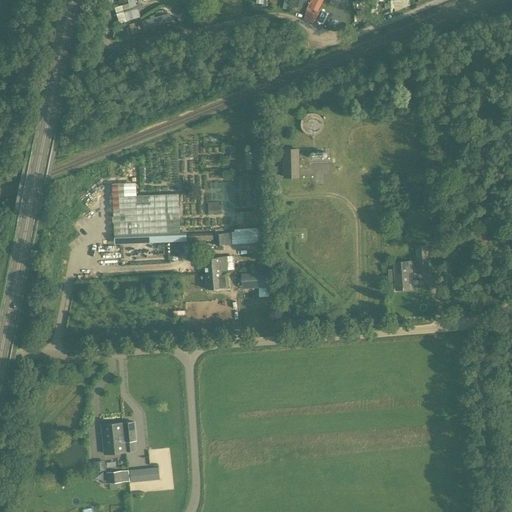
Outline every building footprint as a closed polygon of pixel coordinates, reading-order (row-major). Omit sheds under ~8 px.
[(115,7),(119,24),(127,21),(140,17),(135,0),(128,0),(130,6),(124,8),(123,4),(115,7)] [(318,12),(323,0),(313,0),(310,8),(305,19),(313,24),(319,12),(318,12)] [(144,28),(172,20),(170,12),(141,20),(129,24),(132,34),(140,32),(139,29),(143,28),(144,28)] [(284,177),(299,177),(298,150),(283,150),(284,177)] [(178,194),(118,196),(120,235),(180,233),(178,194)] [(208,214),(221,214),(220,202),(208,202),(208,214)] [(262,242),(261,230),(231,232),(232,245),(262,242)] [(215,246),(224,245),(224,233),(214,234),(214,240),(215,246)] [(417,274),(429,274),(427,245),(415,246),(417,274)] [(205,273),(221,272),(221,270),(226,269),(225,257),(204,258),(205,273)] [(410,288),(409,282),(412,282),(411,262),(394,263),(396,289),(410,288)] [(241,271),(242,287),(267,284),(266,269),(241,271)] [(221,272),(205,273),(206,289),(228,287),(227,275),(221,275),(221,272)] [(221,300),(220,290),(208,291),(209,301),(221,300)] [(134,441),(136,441),(134,422),(102,426),(105,454),(135,451),(134,441)] [(140,474),(141,481),(159,479),(158,467),(150,468),(150,473),(140,474)] [(122,483),(129,481),(128,471),(107,473),(108,484),(122,483)]
